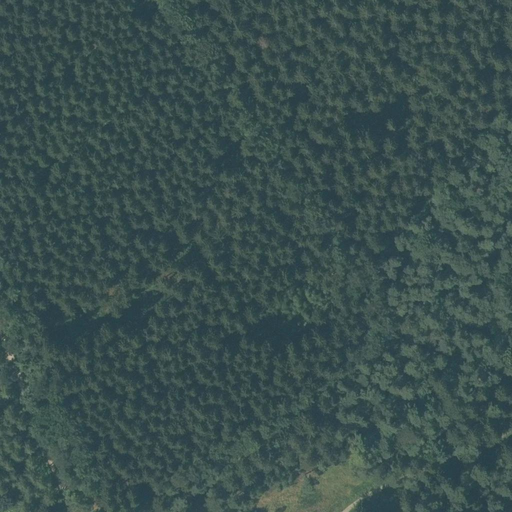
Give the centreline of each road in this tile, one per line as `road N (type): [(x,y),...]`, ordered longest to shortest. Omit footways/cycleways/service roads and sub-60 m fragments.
road 1 (track): [(180,0),(398,325),(256,429),(174,511)]
road 2 (track): [(355,261),(511,83)]
road 3 (track): [(73,511),(0,333)]
road 4 (track): [(511,432),(386,485),(345,511)]
road 5 (track): [(398,325),(511,261)]
